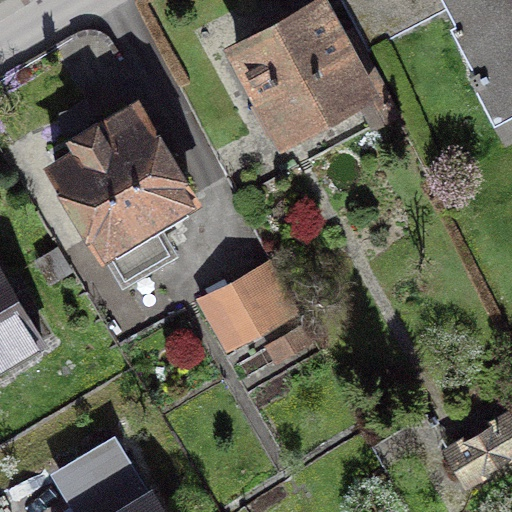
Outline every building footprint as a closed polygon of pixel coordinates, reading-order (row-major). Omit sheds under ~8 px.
[(288,0),(296,14),(320,2),(323,0),(288,0)] [(469,72),(476,85),(497,74),(511,104),(511,111),(511,0),(341,0),(367,50),(450,8),(456,21),(451,24),(475,69),(469,72)] [(320,2),(296,14),(283,18),(280,12),(266,19),(269,26),(262,29),(264,32),(236,47),(283,134),(380,80),(352,28),(338,36),(320,2)] [(191,198),(134,103),(99,124),(94,116),(70,131),(81,149),(54,165),(125,278),(169,251),(151,221),(191,198)] [(204,295),(231,345),(283,317),(286,322),(301,314),(287,288),(275,294),(259,266),(204,295)] [(0,363),(41,339),(0,269),(0,363)] [(311,340),(302,324),(266,345),(275,361),(311,340)] [(448,451),(480,506),(511,487),(511,420),(509,415),(448,451)] [(162,511),(151,493),(119,511),(162,511)]
